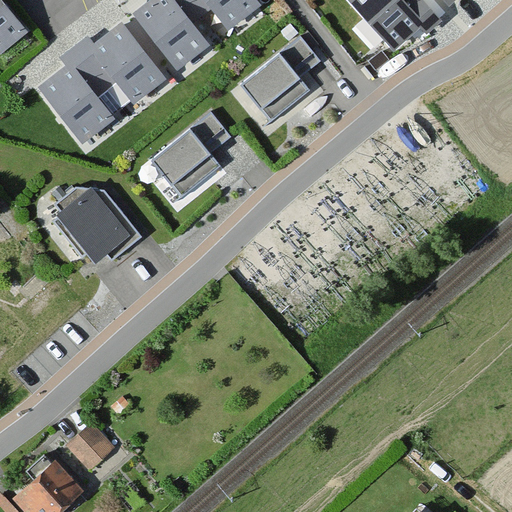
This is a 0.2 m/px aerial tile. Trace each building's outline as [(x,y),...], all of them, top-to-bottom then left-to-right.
[(0,0),(0,48),(27,26),(5,0),(0,0)] [(201,7),(195,0),(142,0),(134,6),(176,63),(208,40),(189,15),(201,7)] [(195,0),(201,7),(209,0),(228,26),(260,3),(257,0),(195,0)] [(354,0),(394,41),(418,17),(427,27),(440,16),(425,0),(354,0)] [(89,33),(76,42),(109,84),(117,77),(134,99),(165,76),(122,20),(99,37),(95,40),(89,33)] [(290,21),(281,29),(288,38),(298,30),(290,21)] [(300,36),(281,51),(299,73),(318,58),(300,36)] [(109,84),(76,42),(61,54),(67,61),(40,82),(83,137),(112,115),(96,94),(109,84)] [(382,48),(369,58),(376,67),(389,57),(382,48)] [(241,82),(270,119),(310,87),(299,73),(281,51),(241,82)] [(210,111),(190,128),(209,151),(230,134),(210,111)] [(190,128),(152,160),(180,193),(218,161),(209,151),(190,128)] [(57,208),(61,212),(53,218),(83,256),(91,250),(96,257),(105,249),(113,259),(141,235),(104,187),(97,186),(91,182),(85,186),(78,184),(54,201),(59,206),(57,208)] [(39,271),(19,290),(29,300),(49,281),(39,271)] [(123,395),(112,404),(119,413),(130,404),(123,395)] [(114,445),(91,420),(67,442),(90,467),(114,445)] [(53,511),(82,485),(55,455),(14,493),(31,511),(53,511)] [(433,468),(456,489),(464,481),(441,459),(433,468)] [(464,481),(456,489),(477,509),(484,501),(464,481)] [(20,511),(1,490),(0,490),(0,504),(6,511),(20,511)]
